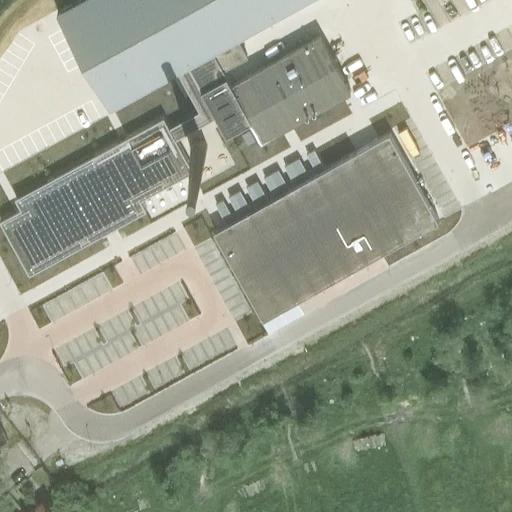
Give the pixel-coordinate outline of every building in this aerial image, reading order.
[(21,209),(0,220),(29,274),(147,210),(141,199),(193,171),(175,139),(217,116),(227,133),(252,119),(262,137),(351,87),(323,38),(237,85),(228,68),(250,56),(240,37),(306,0),(85,0),(61,13),(69,26),(68,27),(107,97),(113,107),(179,71),(201,111),(170,128),(164,117),(15,197),(21,209)] [(511,0),(459,0),(489,61),(511,50),(511,0)] [(215,228),(264,317),(439,219),(390,131),(284,190),(215,228)] [(84,412),(141,384),(94,291),(38,320),(84,412)] [(54,511),(43,499),(27,511),(54,511)]
